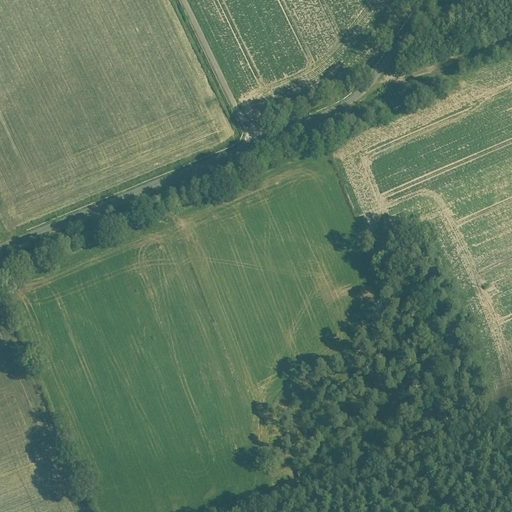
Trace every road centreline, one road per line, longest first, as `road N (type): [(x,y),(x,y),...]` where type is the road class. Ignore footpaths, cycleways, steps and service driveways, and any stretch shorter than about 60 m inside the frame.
road 1 (unclassified): [(427,0),(347,103),(0,247)]
road 2 (track): [(367,86),(511,36)]
